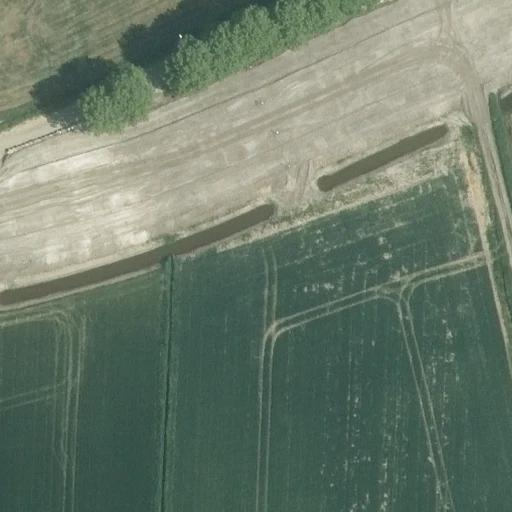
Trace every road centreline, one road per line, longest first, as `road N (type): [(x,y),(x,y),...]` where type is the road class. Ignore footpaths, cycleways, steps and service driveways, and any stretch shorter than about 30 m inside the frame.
road 1 (unclassified): [(0,269),(137,230),(511,69)]
road 2 (tertiary): [(511,15),(218,144),(0,214)]
road 3 (unclassified): [(429,0),(180,112),(0,163)]
road 4 (track): [(511,244),(475,87)]
